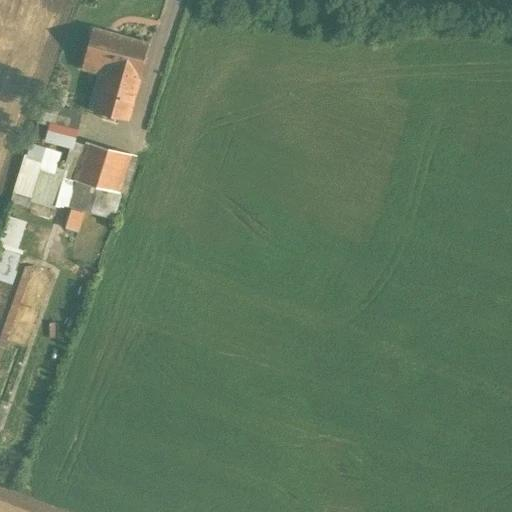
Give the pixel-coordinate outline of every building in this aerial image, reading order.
[(149,46),(89,28),(75,75),(102,82),(93,114),(127,123),(149,46)] [(59,105),(52,139),(77,145),(85,111),(59,105)] [(136,155),(87,141),(76,178),(125,192),(136,155)] [(73,205),(67,223),(82,227),(87,210),(73,205)] [(13,211),(0,252),(0,276),(14,281),(34,218),(13,211)]
